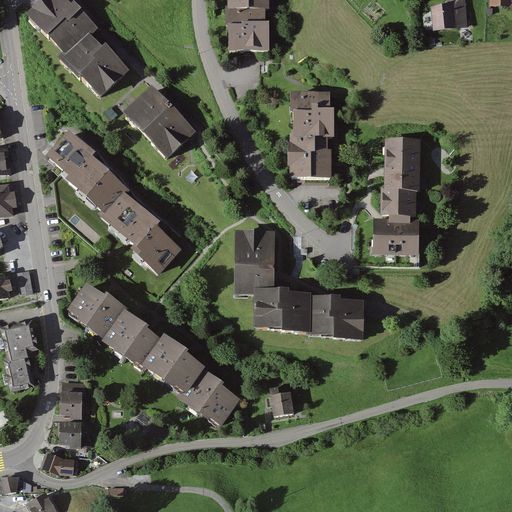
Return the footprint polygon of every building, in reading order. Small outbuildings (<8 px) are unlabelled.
[(60,0),(51,0),(31,21),(68,58),(62,65),(82,86),(86,82),(105,101),(128,77),(114,63),(92,40),(96,36),(79,19),(60,0)] [(230,0),(231,55),(270,54),(269,32),(268,0),(230,0)] [(453,6),(434,9),(438,33),(473,27),(467,0),(462,0),(452,2),(453,6)] [(511,0),(495,0),(496,10),(511,9),(511,0)] [(181,117),(151,87),(123,114),(169,160),(197,133),(181,117)] [(336,98),(296,99),(297,138),(293,139),(294,183),(335,182),(334,165),(334,140),(337,140),(337,122),(336,98)] [(110,108),(103,114),(111,122),(117,115),(110,108)] [(97,151),(76,134),(55,158),(80,179),(76,184),(111,214),(108,218),(147,251),(143,256),(168,277),(190,252),(173,237),(168,233),(171,229),(152,213),(133,197),(136,194),(119,179),(101,163),(105,158),(97,151)] [(423,139),(384,140),(386,176),(387,219),(375,219),(376,256),(424,255),(422,193),(424,193),(423,139)] [(6,147),(0,147),(0,175),(10,175),(6,147)] [(10,184),(0,185),(0,217),(15,215),(14,208),(19,207),(16,191),(11,192),(10,184)] [(274,237),(236,238),(237,301),(256,300),(257,334),(292,333),(292,338),(312,337),(312,342),(342,342),(342,345),(367,345),(366,305),(345,305),(345,300),(341,301),(313,301),(313,297),(309,297),(296,297),(296,292),(275,293),(275,287),(274,237)] [(18,266),(22,289),(37,287),(32,264),(18,266)] [(0,279),(0,305),(16,301),(15,294),(19,293),(16,282),(13,283),(11,277),(0,279)] [(116,300),(94,285),(74,313),(113,341),(133,313),(116,300)] [(133,313),(113,341),(111,344),(150,371),(153,367),(172,340),(152,326),(133,313)] [(33,326),(2,334),(9,365),(4,366),(11,396),(38,389),(30,357),(40,354),(33,326)] [(174,338),(172,340),(153,367),(195,396),(190,402),(228,428),(247,401),(232,390),(211,376),(217,368),(198,355),(174,338)] [(283,389),(274,391),(280,421),(301,417),(296,393),(284,396),(283,389)] [(82,392),(61,392),(61,418),(82,418),(82,392)] [(8,409),(0,413),(0,432),(16,424),(8,409)] [(81,423),(60,422),(60,448),(80,448),(81,423)] [(80,462),(49,454),(45,470),(76,478),(80,462)] [(19,478),(1,478),(4,495),(17,492),(19,478)] [(32,486),(24,482),(23,493),(31,493),(32,487),(32,486)] [(57,511),(46,493),(27,505),(31,511),(57,511)]
